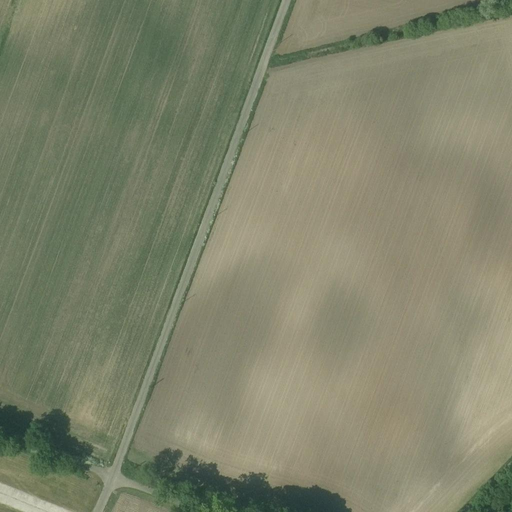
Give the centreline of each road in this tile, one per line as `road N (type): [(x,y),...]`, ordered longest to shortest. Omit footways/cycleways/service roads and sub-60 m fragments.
road 1 (residential): [(286,0),(115,473)]
road 2 (residential): [(115,473),(0,431)]
